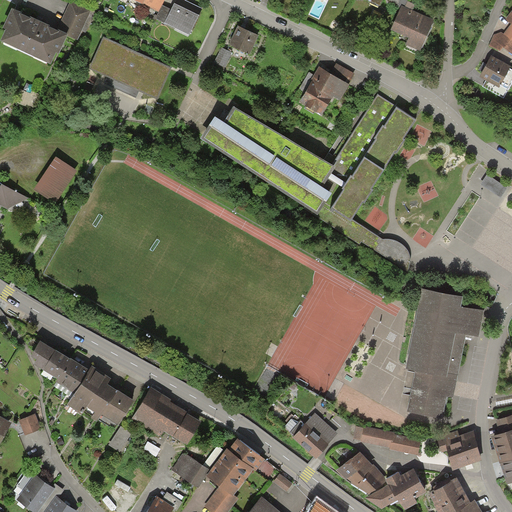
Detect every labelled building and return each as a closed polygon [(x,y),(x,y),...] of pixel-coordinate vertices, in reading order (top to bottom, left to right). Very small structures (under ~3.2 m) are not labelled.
[(407,1),(408,0),(382,0),(382,1),(401,8),(402,6),(405,7),(407,1)] [(164,22),(188,33),(198,12),(174,1),(164,22)] [(413,11),(416,5),(407,1),(405,7),(413,11)] [(58,28),(10,6),(3,23),(7,25),(2,36),(51,59),(64,32),(75,37),(87,12),(70,4),(58,28)] [(405,7),(402,6),(401,8),(391,30),(409,38),(406,45),(420,51),(434,20),(413,11),(405,7)] [(257,34),(237,25),(229,42),(249,51),(257,34)] [(511,25),(505,32),(494,35),(488,45),(501,52),(503,48),(511,54),(511,25)] [(170,67),(103,36),(90,66),(157,96),(170,67)] [(231,53),(220,46),(215,61),(224,65),(231,53)] [(511,66),(491,55),(479,78),(499,89),(501,86),(510,70),(511,66)] [(352,75),(335,65),(330,73),(347,83),(352,75)] [(330,73),(319,67),(300,99),(322,112),(333,93),(339,97),(347,83),(330,73)] [(511,84),(511,70),(510,70),(501,86),(509,90),(511,84)] [(415,120),(377,96),(332,166),(236,105),(226,121),(217,115),(201,142),(360,245),(361,243),(375,252),(384,238),(375,232),(352,218),(415,120)] [(74,178),(54,164),(33,195),(53,208),(74,178)] [(488,175),(481,186),(500,200),(508,189),(488,175)] [(0,202),(7,208),(26,197),(0,182),(0,202)] [(461,295),(424,288),(408,361),(418,363),(409,408),(440,415),(445,391),(451,392),(465,330),(480,333),(485,311),(459,306),(461,295)] [(34,365),(57,379),(70,360),(41,343),(32,357),(37,361),(34,365)] [(90,370),(70,358),(70,360),(57,379),(55,382),(75,394),(90,370)] [(95,370),(91,368),(90,370),(75,394),(67,406),(82,416),(84,413),(98,423),(103,416),(118,392),(107,385),(111,380),(95,370)] [(202,422),(151,391),(134,420),(162,436),(165,431),(188,445),(202,422)] [(134,402),(118,392),(103,416),(118,426),(134,402)] [(326,423),(316,414),(294,441),(317,460),(338,433),(326,423)] [(0,415),(0,446),(13,423),(0,415)] [(35,415),(20,421),(25,435),(40,429),(35,415)] [(131,433),(121,427),(110,445),(119,451),(131,433)] [(354,439),(362,441),(364,429),(357,427),(354,439)] [(365,427),(364,429),(362,441),(389,447),(392,433),(365,427)] [(480,458),(471,427),(436,437),(439,447),(449,444),(455,465),(480,458)] [(511,427),(493,433),(508,479),(511,477),(511,427)] [(389,447),(389,449),(417,455),(421,438),(392,433),(389,447)] [(234,448),(232,451),(230,450),(224,457),(221,461),(209,477),(221,485),(206,506),(213,511),(227,511),(238,498),(235,495),(255,468),(257,470),(265,459),(240,440),(234,448)] [(183,455),(173,470),(198,488),(224,451),(217,446),(202,467),(186,454),(184,456),(183,455)] [(373,466),(360,451),(336,471),(347,481),(370,496),(389,485),(386,480),(384,477),(374,465),(373,466)] [(17,484),(23,488),(35,471),(37,472),(38,470),(31,465),(17,484)] [(427,493),(414,469),(400,478),(398,473),(386,480),(389,485),(370,496),(365,499),(381,510),(398,500),(405,510),(417,504),(415,499),(427,493)] [(37,510),(54,485),(52,483),(37,472),(35,471),(23,488),(17,497),(37,511),(37,510)] [(293,483),(280,474),(274,481),(287,491),(293,483)] [(450,511),(470,502),(456,476),(429,490),(440,511),(450,511)] [(54,480),(52,483),(54,485),(37,510),(39,511),(42,511),(57,492),(60,495),(65,488),(54,480)] [(60,495),(57,492),(42,511),(76,511),(79,508),(60,495)] [(157,497),(147,511),(171,511),(173,510),(176,511),(182,502),(167,492),(162,500),(157,497)] [(280,511),(262,496),(249,511),(280,511)] [(481,511),(474,499),(470,502),(450,511),(488,511),(485,511),(481,511)] [(335,511),(318,500),(309,511),(335,511)]
